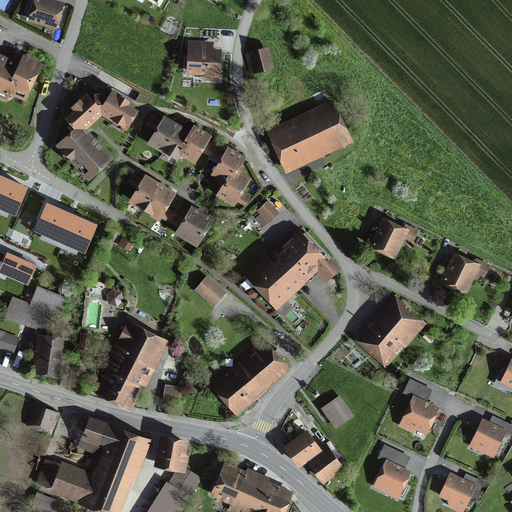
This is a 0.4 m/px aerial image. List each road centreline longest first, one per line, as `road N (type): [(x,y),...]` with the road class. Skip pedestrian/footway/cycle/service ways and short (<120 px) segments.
road 1 (residential): [(256,0),(237,60),(245,116),(277,178),(347,269),(353,298),(345,322),(251,449)]
road 2 (tertiary): [(251,449),(0,378)]
road 3 (residential): [(82,0),(28,168)]
